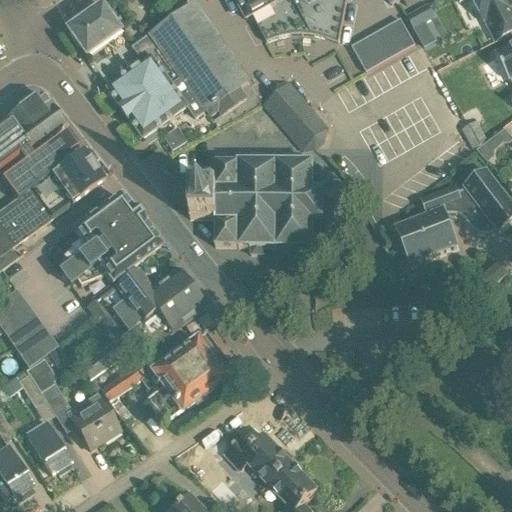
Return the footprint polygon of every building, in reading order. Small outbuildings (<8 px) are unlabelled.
[(234,0),(247,22),(252,19),(267,45),(268,45),(278,41),(279,40),(290,38),(302,37),(315,38),(326,41),(338,46),(339,45),(346,5),(343,0),(234,0)] [(511,0),(471,0),(483,23),(485,22),(496,43),(511,35),(511,15),(509,10),(511,8),(511,0)] [(435,20),(428,7),(407,19),(406,20),(413,32),(414,32),(435,20)] [(194,8),(188,12),(151,38),(152,39),(139,48),(149,62),(107,92),(121,111),(120,112),(129,123),(130,123),(144,142),(189,110),(197,122),(207,114),(207,115),(208,114),(212,119),(219,113),(223,118),(247,100),(240,91),(249,84),(194,8)] [(104,9),(69,34),(70,35),(70,39),(75,47),(80,48),(88,60),(122,35),(104,9)] [(415,48),(400,22),(385,31),(399,57),(410,51),(415,48)] [(399,57),(385,31),(374,37),(389,63),(399,57)] [(389,63),(374,37),(364,43),(367,49),(371,56),(375,62),(378,69),(389,63)] [(355,56),(367,49),(364,43),(352,50),(355,56)] [(511,48),(495,57),(509,83),(510,83),(511,86),(511,101),(511,102),(511,103),(511,48)] [(359,63),(371,56),(367,49),(355,56),(359,63)] [(363,69),(375,62),(371,56),(359,63),(363,69)] [(366,76),(378,69),(375,62),(363,69),(366,76)] [(266,93),(263,105),(303,154),(315,152),(325,144),(328,132),(288,83),(276,85),(266,93)] [(0,174),(54,135),(63,129),(38,94),(0,121),(0,174)] [(476,125),(463,132),(474,151),(487,143),(476,125)] [(54,135),(0,174),(0,180),(15,203),(48,179),(72,161),(69,156),(78,150),(66,134),(57,140),(54,135)] [(476,154),(487,166),(494,159),(494,154),(487,145),(476,154)] [(15,203),(0,213),(0,229),(14,250),(100,187),(104,184),(82,154),(72,161),(48,179),(15,203)] [(190,194),(190,222),(215,222),(215,224),(216,224),(215,250),(238,250),(251,251),(251,257),(264,257),(264,251),(287,251),(287,258),(301,258),(301,251),(313,251),(313,223),(323,223),(323,240),(350,240),(350,196),(334,196),(334,180),(313,180),(313,165),(301,165),(301,158),(287,158),(287,165),(264,165),(264,158),(251,158),(251,165),(239,165),(239,166),(217,166),(217,189),(214,187),(210,187),(206,190),(206,194),(190,194)] [(427,218),(396,230),(412,268),(457,250),(442,212),(444,211),(447,217),(450,216),(453,216),(456,217),(459,217),(462,219),(464,221),(466,223),(470,229),(472,231),(475,233),(477,235),(480,236),(484,237),(487,236),(490,236),(493,235),(496,233),(497,235),(511,223),(511,204),(488,174),(464,192),(458,195),(456,189),(421,203),(427,218)] [(149,257),(160,249),(143,226),(144,226),(133,211),(130,213),(120,199),(73,233),(79,241),(74,245),(61,262),(65,268),(59,272),(69,286),(75,282),(80,288),(99,280),(105,276),(111,285),(135,267),(149,257)] [(0,274),(18,262),(0,236),(0,274)] [(499,266),(481,281),(490,291),(507,276),(499,266)] [(129,333),(189,288),(177,271),(148,292),(145,288),(147,286),(136,271),(115,287),(125,301),(113,310),(129,333)] [(129,333),(121,339),(128,349),(144,337),(145,339),(154,351),(188,324),(206,311),(189,288),(129,333)] [(0,308),(0,330),(28,371),(40,362),(0,308)] [(150,377),(145,380),(149,386),(146,388),(153,398),(147,403),(164,427),(234,376),(206,337),(199,342),(197,338),(179,351),(177,349),(162,361),(163,363),(148,374),(150,377)] [(113,346),(81,368),(90,382),(122,359),(113,346)] [(60,362),(54,354),(48,358),(53,367),(60,362)] [(43,362),(26,374),(29,379),(40,396),(51,390),(54,387),(53,386),(57,383),(43,362)] [(136,368),(101,393),(109,405),(117,400),(145,380),(136,368)] [(29,379),(18,385),(35,411),(45,404),(40,396),(29,379)] [(51,390),(40,396),(45,404),(55,420),(69,411),(54,387),(51,390)] [(99,403),(70,421),(91,454),(120,435),(99,403)] [(2,419),(0,420),(0,438),(4,446),(15,440),(2,419)] [(46,425),(26,438),(52,479),(57,475),(60,479),(71,471),(69,468),(72,466),(46,425)] [(241,442),(224,458),(241,475),(248,468),(267,488),(290,466),(264,438),(250,451),(241,442)] [(35,490),(9,449),(0,454),(0,497),(4,504),(13,499),(15,503),(18,500),(21,504),(34,496),(31,492),(35,490)] [(290,466),(267,488),(287,508),(283,511),(307,511),(303,507),(317,494),(290,466)] [(200,511),(187,498),(172,511),(200,511)]
